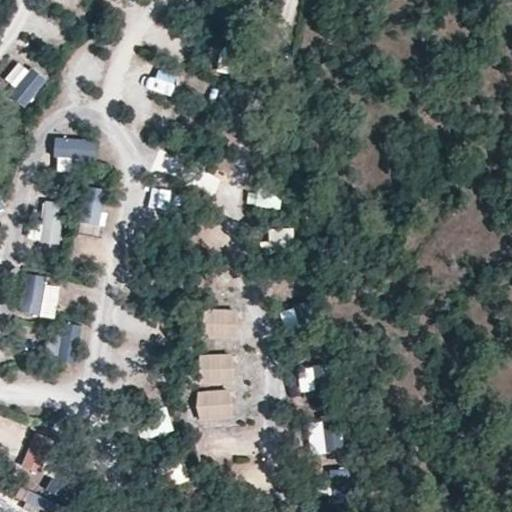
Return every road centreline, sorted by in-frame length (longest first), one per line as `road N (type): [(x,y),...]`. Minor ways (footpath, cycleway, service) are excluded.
road 1 (track): [(120,511),(94,399),(134,200),(136,152),(237,185),(268,354),(269,405),(295,511)]
road 2 (track): [(0,334),(25,160),(68,118),(105,111)]
road 3 (track): [(237,185),(289,0)]
road 4 (track): [(151,0),(115,51),(105,111),(136,152)]
